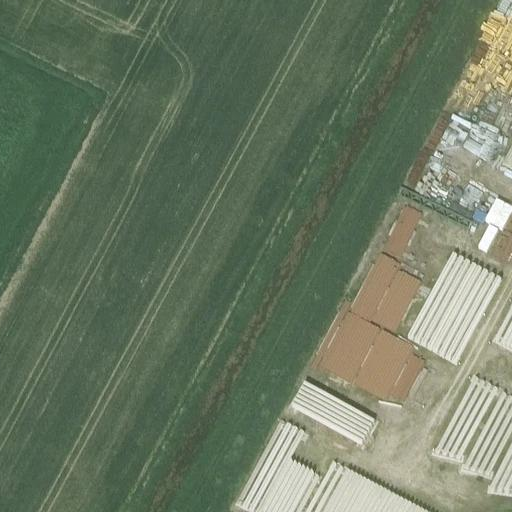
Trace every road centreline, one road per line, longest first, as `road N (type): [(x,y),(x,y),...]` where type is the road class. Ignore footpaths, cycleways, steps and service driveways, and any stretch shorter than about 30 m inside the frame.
road 1 (motorway): [(0,209),(117,75),(165,0)]
road 2 (motorway): [(0,85),(71,40),(159,0)]
